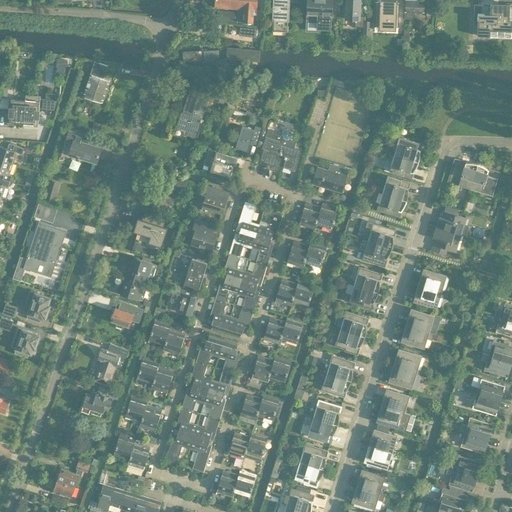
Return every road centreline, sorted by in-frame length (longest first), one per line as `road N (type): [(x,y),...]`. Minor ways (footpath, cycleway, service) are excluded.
road 1 (residential): [(9,511),(156,69)]
road 2 (residential): [(332,511),(447,143),(511,142)]
road 3 (residential): [(298,192),(251,177),(242,182),(155,465),(179,477)]
road 4 (residential): [(179,477),(209,480),(298,192)]
road 5 (unclassified): [(156,69),(161,28),(0,8)]
